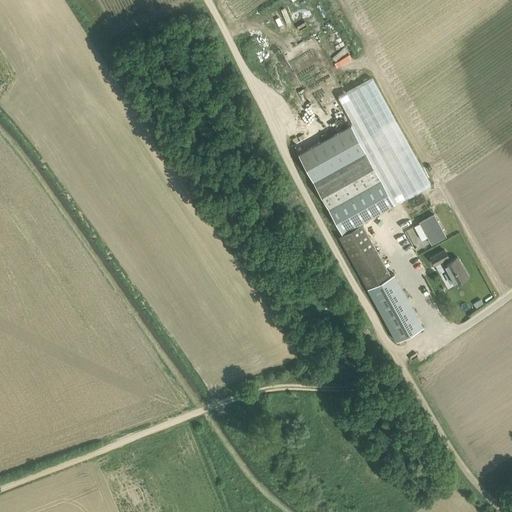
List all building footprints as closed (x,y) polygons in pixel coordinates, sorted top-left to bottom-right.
[(363,59),(353,63),(368,94),(371,93),(374,99),(379,96),(383,105),(381,106),(386,116),(390,114),(363,59)] [(351,65),(336,72),(362,129),(377,122),(351,65)] [(351,124),(299,153),(313,181),(328,207),(342,233),(394,203),(380,177),(365,151),(351,124)] [(405,210),(421,203),(388,130),(372,137),(405,210)] [(430,243),(445,235),(434,214),(419,222),(430,243)] [(361,222),(339,235),(368,287),(390,275),(361,222)] [(468,276),(457,256),(450,260),(445,250),(430,257),(434,265),(442,261),(454,283),(468,276)] [(390,275),(368,287),(397,340),(423,325),(394,273),(390,275)]
